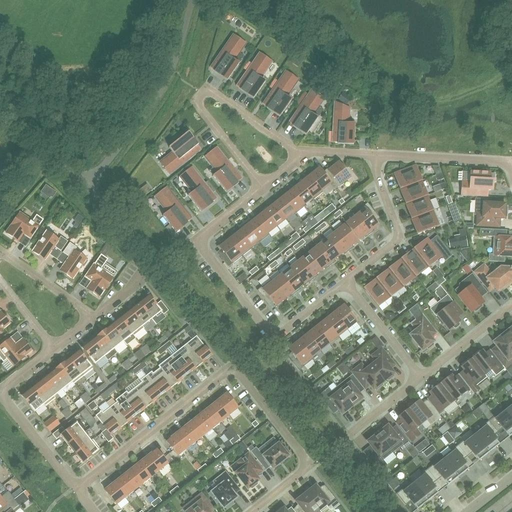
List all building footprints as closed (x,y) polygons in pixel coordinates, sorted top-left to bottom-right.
[(244,43),(234,36),(211,68),(210,67),(209,67),(214,71),(214,72),(227,81),(239,63),(233,59),(244,43)] [(270,62),(260,54),(238,87),(236,85),(236,86),(241,89),(240,90),(253,99),(265,82),(259,78),(270,62)] [(297,80),(286,73),(264,105),(262,103),(262,104),(267,107),(266,109),(279,118),(291,100),(285,96),(297,80)] [(323,98),(312,91),(309,96),(301,108),(300,108),(290,123),(288,122),(293,126),(292,127),(305,136),(318,118),(312,114),(323,98)] [(305,93),(296,105),(300,108),(301,108),(309,96),(305,93)] [(346,105),(350,99),(343,93),(338,99),(346,105)] [(348,108),(335,103),(334,132),(334,134),(333,142),(331,142),(331,143),(337,143),(337,144),(353,145),(354,124),(347,123),(348,108)] [(188,132),(169,148),(173,153),(161,163),(169,173),(199,149),(201,150),(197,145),(198,144),(188,132)] [(361,147),(370,147),(370,137),(361,137),(361,147)] [(240,179),(216,149),(206,157),(218,172),(212,176),(223,190),(226,193),(238,183),(237,182),(242,178),(240,179)] [(332,165),(322,173),(322,174),(330,184),(329,184),(334,190),(351,177),(346,171),(345,172),(338,163),(333,167),(332,165)] [(421,181),(415,165),(396,172),(398,177),(395,178),(400,189),(402,188),(421,181)] [(432,166),(435,175),(441,173),(439,167),(432,166)] [(321,191),(329,184),(330,184),(322,174),(322,173),(317,168),(312,171),(314,173),(309,176),(321,191)] [(191,169),(181,177),(193,192),(187,196),(192,202),(187,205),(187,206),(192,202),(201,213),(213,203),(212,202),(217,198),(215,199),(211,194),(215,192),(207,182),(203,185),(191,169)] [(492,190),(492,181),(494,181),(495,174),(470,172),(470,182),(462,181),(461,196),(477,197),(477,190),(492,190)] [(443,179),(441,173),(435,175),(438,181),(443,179)] [(321,191),(309,176),(305,180),(304,178),(299,182),(312,198),(311,198),(313,200),(322,193),(321,191)] [(426,196),(421,181),(402,188),(403,192),(401,193),(405,204),(408,203),(426,196)] [(303,205),(311,198),(312,198),(299,182),(295,186),(296,187),(291,190),(303,205)] [(49,198),(54,191),(46,186),(41,192),(49,198)] [(355,194),(350,188),(345,192),(350,198),(355,194)] [(190,219),(166,189),(156,196),(168,212),(162,216),(176,233),(188,223),(187,222),(192,218),(190,219)] [(295,214),(305,207),(303,205),(291,190),(287,194),(286,192),(281,196),(294,212),(295,214)] [(285,219),(294,212),(281,196),(277,200),(278,201),(274,205),(285,219)] [(432,211),(426,196),(408,203),(409,207),(407,208),(411,219),(413,218),(432,211)] [(505,204),(483,203),(483,200),(475,199),(474,215),(476,215),(476,227),(490,227),(490,219),(504,219),(504,217),(506,217),(507,207),(505,207),(505,204)] [(369,216),(374,212),(367,203),(362,207),(363,207),(353,215),(355,217),(369,235),(374,231),(372,229),(377,225),(369,216)] [(276,226),(285,219),(274,205),(269,208),(268,207),(263,210),(276,226)] [(267,233),(276,226),(263,210),(259,214),(260,215),(256,219),(267,233)] [(438,226),(432,211),(413,218),(415,222),(412,223),(417,234),(438,226)] [(30,239),(43,220),(36,215),(32,222),(19,213),(6,233),(19,242),(24,235),(30,239)] [(355,217),(346,224),(358,240),(363,236),(365,238),(369,235),(355,217)] [(260,242),(269,235),(267,233),(256,219),(251,222),(250,221),(246,224),(260,242)] [(357,241),(342,223),(333,231),(334,233),(335,233),(349,251),(354,247),(352,245),(357,241)] [(251,249),(260,242),(246,224),(241,228),(242,230),(238,233),(251,249)] [(492,230),(478,229),(477,236),(491,237),(492,230)] [(45,260),(54,247),(60,252),(67,242),(60,237),(58,240),(46,232),(32,251),(45,260)] [(242,256),(251,249),(238,233),(234,236),(232,235),(228,239),(242,256)] [(291,245),(300,238),(296,233),(290,237),(291,238),(288,241),(291,245)] [(335,233),(334,233),(326,240),(338,256),(343,252),(344,254),(349,251),(335,233)] [(460,248),(460,246),(465,245),(464,237),(458,238),(458,235),(452,236),(452,239),(446,240),(448,248),(454,247),(454,249),(460,248)] [(511,256),(511,240),(510,241),(510,238),(493,237),(493,240),(495,242),(499,242),(498,255),(488,254),(488,262),(504,263),(504,257),(511,256)] [(228,267),(242,256),(228,239),(223,242),(224,244),(220,247),(227,257),(222,260),(228,267)] [(338,256),(326,240),(317,247),(331,265),(336,261),(334,259),(338,256)] [(425,244),(423,242),(414,249),(415,251),(428,267),(441,257),(428,241),(425,244)] [(301,246),(299,242),(292,247),(295,251),(301,246)] [(76,248),(69,243),(62,253),(69,258),(60,270),(73,279),(86,259),(74,251),(76,248)] [(107,255),(112,247),(106,243),(101,251),(107,255)] [(331,265),(317,247),(308,254),(320,270),(325,266),(327,269),(331,265)] [(415,277),(428,267),(415,251),(412,254),(411,252),(401,259),(403,261),(415,277)] [(101,269),(108,259),(101,254),(87,273),(94,278),(86,289),(99,298),(113,278),(101,269)] [(320,270),(308,254),(299,261),(313,279),(318,276),(316,273),(320,270)] [(313,279),(299,261),(290,268),(303,284),(307,281),(309,283),(313,279)] [(403,287),(415,277),(403,261),(400,264),(398,262),(389,269),(390,271),(403,287)] [(471,271),(466,265),(462,268),(467,274),(471,271)] [(479,268),(473,273),(484,287),(490,282),(497,292),(507,284),(508,286),(511,282),(511,268),(511,269),(511,267),(510,267),(509,269),(500,268),(492,275),(489,272),(485,276),(479,268)] [(303,284),(290,268),(281,275),(295,293),(300,290),(298,288),(303,284)] [(436,268),(432,272),(439,280),(442,284),(445,281),(442,278),(442,277),(443,277),(436,268)] [(390,297),(403,287),(390,271),(387,273),(386,272),(376,279),(378,281),(390,297)] [(281,275),(273,282),(272,283),(285,298),(289,295),(291,297),(295,293),(281,275)] [(481,305),(483,303),(473,291),(480,285),(472,275),(466,279),(465,291),(458,296),(471,312),(473,311),(474,312),(475,312),(481,307),(481,306),(481,305)] [(285,298),(272,283),(273,282),(271,280),(262,288),(261,287),(256,291),(263,300),(268,296),(277,308),(282,304),(280,302),(285,298)] [(378,307),(390,297),(378,281),(375,283),(373,282),(364,289),(378,307)] [(447,295),(431,308),(448,330),(453,327),(454,328),(456,329),(459,326),(459,324),(458,323),(459,322),(455,316),(461,312),(456,306),(447,295)] [(149,296),(139,304),(151,319),(161,312),(163,315),(168,311),(160,301),(156,305),(149,296)] [(142,327),(151,319),(139,304),(130,311),(142,327)] [(339,310),(337,308),(332,311),(347,329),(356,322),(359,327),(364,323),(355,312),(351,316),(343,306),(339,310)] [(0,331),(9,324),(0,311),(0,331)] [(144,329),(142,327),(130,311),(120,318),(134,336),(144,329)] [(347,329),(332,311),(328,315),(329,317),(325,321),(338,336),(347,329)] [(389,321),(395,317),(392,314),(387,313),(384,315),(389,321)] [(434,342),(425,330),(431,326),(422,315),(415,320),(412,323),(417,329),(409,335),(422,351),(426,348),(428,349),(433,345),(432,343),(434,342)] [(134,336),(120,318),(111,326),(123,342),(126,346),(136,338),(134,336)] [(338,336),(325,321),(321,324),(319,322),(314,325),(329,344),(328,344),(330,346),(339,338),(338,336)] [(503,334),(511,346),(511,324),(511,325),(506,329),(507,331),(503,334)] [(329,344),(314,325),(310,329),(311,331),(307,335),(320,351),(328,344),(329,344)] [(114,349),(123,342),(111,326),(101,333),(114,349)] [(360,329),(364,337),(370,333),(366,326),(360,329)] [(117,353),(114,349),(101,333),(92,341),(104,357),(107,361),(117,353)] [(511,346),(503,334),(499,337),(498,336),(492,340),(494,342),(493,343),(495,346),(490,350),(505,369),(506,368),(507,370),(511,366),(511,346)] [(320,351),(307,335),(303,338),(301,336),(296,340),(311,358),(311,357),(320,351)] [(167,339),(164,336),(158,341),(160,344),(167,339)] [(196,336),(183,346),(199,366),(205,361),(204,359),(210,354),(196,336)] [(10,339),(0,346),(0,358),(3,362),(0,364),(0,365),(5,372),(12,366),(31,351),(22,339),(15,345),(10,339)] [(311,358),(296,340),(292,343),(294,345),(289,349),(296,359),(292,362),(299,371),(304,367),(303,367),(313,359),(311,357),(311,358)] [(95,364),(104,357),(92,341),(82,349),(95,364)] [(163,346),(166,351),(173,346),(169,341),(163,346)] [(143,347),(148,354),(151,351),(146,345),(143,347)] [(166,351),(163,346),(157,351),(161,355),(166,351)] [(199,366),(183,346),(171,356),(185,374),(191,369),(192,371),(199,366)] [(394,374),(385,363),(391,359),(382,348),(373,355),(376,359),(369,364),(383,382),(387,379),(388,381),(394,376),(393,375),(394,374)] [(505,369),(490,350),(484,354),(482,351),(480,352),(479,351),(472,356),(473,358),(471,359),(486,378),(494,372),(497,375),(505,369)] [(93,369),(79,351),(69,359),(83,376),(93,369)] [(185,374),(171,356),(158,366),(159,368),(160,368),(174,386),(180,381),(179,379),(185,374)] [(83,376),(69,359),(60,366),(74,384),(83,376)] [(486,378),(471,359),(469,361),(468,359),(462,365),(463,366),(461,367),(464,371),(458,375),(469,389),(473,394),(481,388),(478,385),(486,378)] [(124,362),(129,369),(132,366),(127,360),(124,362)] [(126,371),(129,369),(124,362),(121,365),(126,371)] [(143,362),(137,366),(141,371),(147,366),(143,362)] [(342,376),(349,371),(342,362),(336,368),(342,376)] [(383,382),(369,364),(359,372),(356,369),(351,373),(352,375),(359,384),(360,384),(365,380),(373,390),(374,389),(375,391),(381,386),(380,384),(383,382)] [(74,384),(60,366),(50,374),(65,393),(74,385),(73,384),(74,384)] [(135,376),(141,371),(137,366),(131,371),(135,376)] [(160,368),(159,368),(152,374),(151,372),(146,376),(160,394),(166,389),(167,391),(174,386),(160,368)] [(65,393),(50,374),(41,381),(53,397),(62,390),(64,393),(65,393)] [(362,399),(354,388),(359,384),(352,375),(337,387),(352,407),(362,399)] [(469,389),(458,375),(453,379),(451,375),(440,384),(454,401),(469,389)] [(116,379),(114,376),(107,381),(110,384),(116,379)] [(153,399),(160,394),(146,376),(140,381),(141,383),(134,388),(148,406),(155,401),(153,399)] [(53,397),(41,381),(31,389),(44,404),(44,405),(45,407),(55,399),(53,397)] [(107,386),(104,383),(98,388),(95,384),(91,386),(97,394),(100,391),(107,386)] [(454,401),(440,384),(429,393),(432,396),(427,400),(432,407),(439,415),(444,411),(443,410),(454,401)] [(103,400),(115,390),(116,390),(112,386),(100,396),(103,400)] [(352,407),(337,387),(331,392),(328,388),(318,396),(327,407),(332,403),(342,415),(352,407)] [(148,406),(134,388),(127,394),(126,392),(120,396),(135,414),(141,409),(142,411),(148,406)] [(44,404),(31,389),(22,396),(34,412),(44,405),(44,404)] [(82,395),(87,402),(91,399),(86,393),(82,395)] [(238,409),(226,394),(217,401),(229,416),(238,409)] [(81,407),(87,402),(82,395),(79,398),(81,400),(78,402),(81,407)] [(135,414),(120,396),(114,401),(116,403),(109,408),(123,425),(130,420),(129,419),(135,414)] [(93,401),(89,404),(87,406),(91,411),(97,406),(93,401)] [(229,416),(217,401),(209,408),(220,422),(229,416)] [(427,411),(419,401),(409,409),(421,425),(421,424),(427,420),(431,425),(441,418),(439,415),(432,407),(427,411)] [(465,415),(470,411),(467,406),(461,410),(465,415)] [(67,408),(64,410),(69,416),(72,414),(67,408)] [(123,425),(109,408),(102,414),(100,412),(95,416),(101,423),(106,429),(109,434),(116,429),(117,430),(123,425)] [(220,422),(209,408),(200,414),(212,429),(220,422)] [(424,428),(421,424),(421,425),(409,409),(398,417),(406,427),(402,431),(410,442),(420,434),(418,432),(424,428)] [(69,416),(64,410),(61,413),(66,419),(69,416)] [(511,434),(511,419),(506,412),(496,419),(494,417),(488,421),(497,433),(502,429),(509,437),(511,434)] [(212,429),(200,414),(192,421),(203,436),(212,429)] [(96,423),(90,415),(86,418),(92,426),(96,423)] [(59,424),(55,419),(46,427),(50,432),(59,424)] [(203,436),(192,421),(183,428),(195,443),(203,436)] [(499,445),(492,437),(497,433),(488,421),(482,426),(485,428),(475,436),(489,453),(499,445)] [(62,427),(52,435),(56,440),(61,436),(68,445),(84,432),(76,423),(65,432),(62,427)] [(106,429),(101,423),(97,426),(102,432),(105,430),(106,429)] [(410,445),(402,434),(397,438),(391,430),(386,424),(380,430),(381,431),(377,434),(392,453),(398,448),(401,452),(410,445)] [(195,443),(183,428),(175,435),(186,449),(195,443)] [(105,430),(102,432),(101,433),(108,443),(113,439),(109,434),(106,429),(105,430)] [(91,441),(90,441),(84,432),(68,445),(75,454),(91,441)] [(392,453),(377,434),(374,437),(373,435),(366,440),(370,446),(377,454),(369,460),(379,473),(387,466),(383,460),(392,453)] [(186,449),(175,435),(166,442),(178,456),(186,449)] [(478,461),(489,453),(475,436),(465,444),(463,441),(458,445),(467,457),(472,453),(478,461)] [(92,440),(90,441),(91,441),(75,454),(82,463),(100,449),(92,440)] [(418,453),(428,445),(425,440),(415,448),(418,453)] [(246,446),(242,441),(237,445),(241,450),(246,446)] [(117,443),(106,446),(108,455),(119,452),(117,443)] [(265,460),(272,470),(289,457),(287,454),(289,453),(285,447),(283,449),(278,443),(262,456),(256,447),(250,452),(260,464),(265,460)] [(458,477),(468,469),(462,461),(467,457),(458,445),(442,458),(458,477)] [(156,450),(147,456),(159,471),(167,464),(156,450)] [(257,485),(257,482),(259,480),(256,476),(262,471),(248,453),(230,468),(247,490),(249,488),(252,489),(257,485)] [(159,471),(147,456),(139,463),(150,478),(159,471)] [(448,485),(458,477),(442,458),(427,470),(436,481),(441,477),(448,485)] [(150,478),(139,463),(130,470),(142,485),(150,478)] [(142,485),(130,470),(122,477),(133,491),(142,485)] [(427,502),(438,493),(431,485),(436,481),(427,470),(421,474),(423,477),(414,484),(427,502)] [(237,498),(234,494),(239,489),(225,472),(214,480),(219,486),(209,494),(216,504),(218,502),(223,509),(225,507),(227,509),(234,504),(232,502),(237,498)] [(190,474),(186,476),(189,484),(194,482),(190,474)] [(133,491),(122,477),(113,483),(125,498),(133,491)] [(7,483),(12,489),(18,485),(12,478),(7,483)] [(427,502),(414,484),(412,482),(396,494),(405,506),(410,501),(417,510),(427,502)] [(125,498),(113,483),(104,490),(116,505),(125,498)] [(323,495),(315,485),(313,486),(311,488),(308,489),(306,490),(304,492),(319,510),(325,505),(330,510),(332,508),(333,510),(340,505),(329,491),(323,495)] [(0,488),(0,510),(14,499),(23,492),(20,488),(11,495),(8,492),(7,493),(2,487),(0,488)] [(14,499),(0,510),(0,511),(14,511),(20,507),(29,500),(23,492),(14,499)] [(316,511),(319,510),(304,492),(302,494),(300,495),(298,497),(297,499),(295,502),(303,511),(316,511)] [(210,511),(214,509),(202,493),(195,498),(199,503),(186,511),(210,511)]
